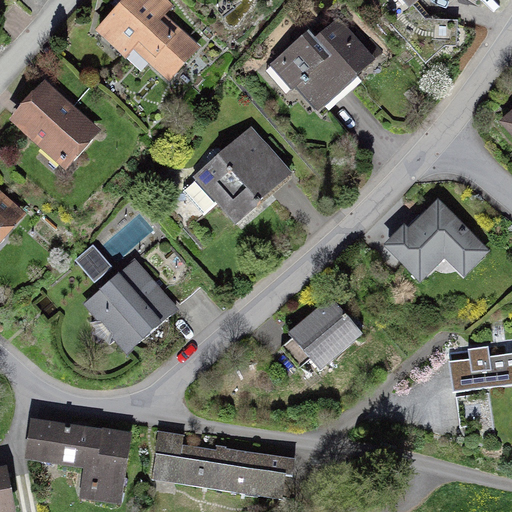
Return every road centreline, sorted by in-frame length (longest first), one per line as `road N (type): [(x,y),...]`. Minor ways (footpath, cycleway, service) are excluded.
road 1 (residential): [(129,411),(252,317),(361,220),(434,141)]
road 2 (residential): [(129,411),(448,474)]
road 3 (residential): [(0,360),(56,398),(129,411)]
road 4 (residential): [(434,141),(511,37)]
